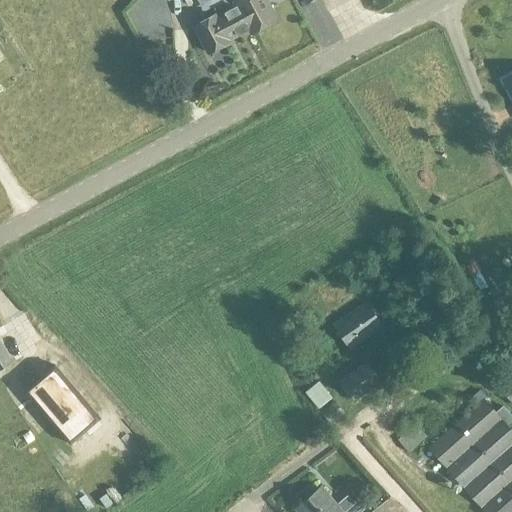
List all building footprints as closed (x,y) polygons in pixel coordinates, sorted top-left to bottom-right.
[(236,7),(233,9),(244,30),(248,28),(252,34),(274,22),(262,0),(238,0),(234,3),(236,7)] [(476,19),(478,4),(463,1),(461,16),(476,19)] [(244,30),(233,9),(210,21),(209,20),(194,28),(208,54),(224,45),(222,42),(244,30)] [(178,18),(166,20),(169,40),(181,38),(178,18)] [(511,77),(503,82),(511,98),(511,77)] [(362,291),(328,311),(335,323),(369,303),(362,291)] [(349,350),(383,328),(370,309),(336,332),(349,350)] [(0,369),(12,362),(0,343),(0,369)] [(396,365),(405,357),(395,345),(386,352),(396,365)] [(381,383),(367,363),(341,381),(354,401),(381,383)] [(101,419),(55,365),(24,391),(70,445),(101,419)] [(313,370),(301,379),(313,395),(325,386),(313,370)] [(511,374),(502,384),(511,395),(511,374)] [(325,409),(335,400),(327,391),(317,400),(325,409)] [(511,479),(511,432),(505,425),(511,419),(511,417),(503,407),(495,414),(483,400),(430,448),(481,507),(511,479)] [(344,413),(336,403),(322,415),(329,424),(344,413)] [(408,452),(426,437),(416,425),(398,440),(408,452)] [(296,511),(340,511),(320,489),(295,511),(296,511)]
